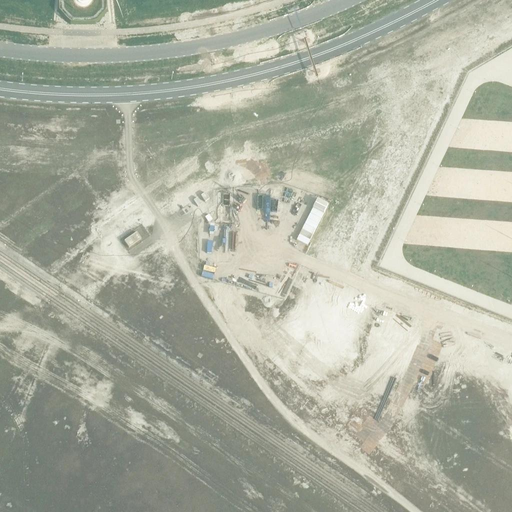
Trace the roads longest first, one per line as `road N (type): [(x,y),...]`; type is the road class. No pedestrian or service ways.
road 1 (secondary): [(439,0),(321,54),(234,80),(126,95),(0,90)]
road 2 (track): [(415,511),(276,408),(166,234)]
road 3 (unclassified): [(352,0),(185,50),(94,57),(0,49)]
road 4 (track): [(511,343),(302,258)]
